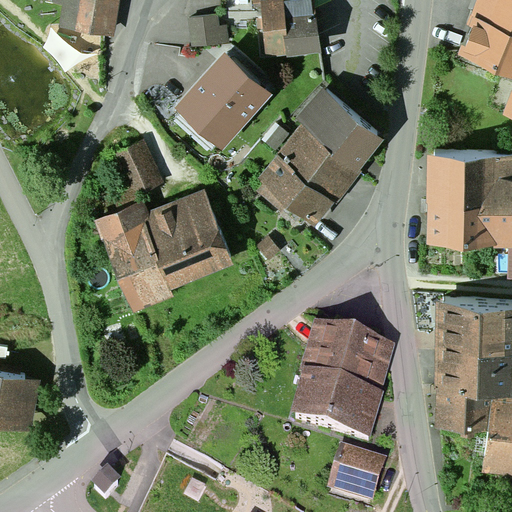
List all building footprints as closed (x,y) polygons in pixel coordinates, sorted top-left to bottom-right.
[(120,0),(46,0),(46,1),(63,5),(60,27),(115,36),(120,0)] [(314,0),(253,0),(255,8),(261,7),(266,57),(286,55),(287,57),(320,53),(314,0)] [(462,45),(458,54),(511,77),(511,92),(504,115),(511,117),(511,0),(476,0),(467,25),(473,27),(466,46),(462,45)] [(219,13),(189,16),(192,46),(230,42),(228,24),(220,24),(219,13)] [(224,52),(174,107),(222,151),(272,95),(224,52)] [(302,123),(278,154),(335,202),(337,204),(361,174),(358,172),(384,137),(323,87),(295,117),(302,123)] [(165,182),(145,139),(113,153),(128,189),(137,185),(141,193),(165,182)] [(335,202),(278,154),(257,178),(264,184),(257,191),(282,212),(286,207),(315,228),(335,202)] [(511,154),(427,155),(426,244),(493,245),(493,248),(508,248),(511,247),(511,154)] [(114,212),(143,201),(141,193),(137,185),(128,189),(108,198),(114,212)] [(172,290),(235,264),(205,189),(149,211),(145,199),(143,201),(114,212),(95,220),(134,312),(175,297),(172,290)] [(281,250),(268,235),(256,245),(268,260),(281,250)] [(511,305),(438,301),(433,389),(437,389),(435,431),(486,433),(483,472),(511,475),(511,305)] [(292,412),(371,436),(385,391),(382,390),(396,342),(315,318),(301,366),(305,368),(292,412)] [(41,380),(0,372),(0,427),(32,432),(41,380)] [(342,442),(327,486),(374,501),(388,457),(342,442)] [(105,493),(121,476),(108,463),(92,480),(105,493)] [(185,493),(199,501),(208,485),(193,478),(185,493)]
